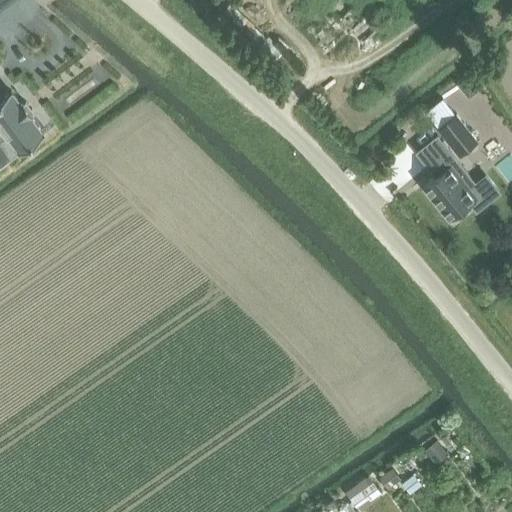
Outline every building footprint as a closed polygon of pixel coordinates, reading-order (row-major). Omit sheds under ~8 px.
[(0,0),(0,9),(12,0),(0,0)] [(470,74),(458,84),(466,93),(471,94),(481,86),(470,74)] [(0,163),(1,165),(19,151),(44,133),(41,130),(44,128),(34,115),(32,117),(29,114),(31,113),(30,111),(23,102),(21,100),(20,101),(11,90),(1,97),(0,95),(0,163)] [(459,155),(478,140),(456,112),(437,127),(459,155)] [(437,135),(416,151),(435,174),(424,184),(450,216),(469,201),(476,211),(501,191),(486,172),(474,181),(437,135)] [(436,439),(428,447),(438,458),(446,449),(436,439)] [(369,471),(346,488),(358,504),(381,487),(369,471)]
